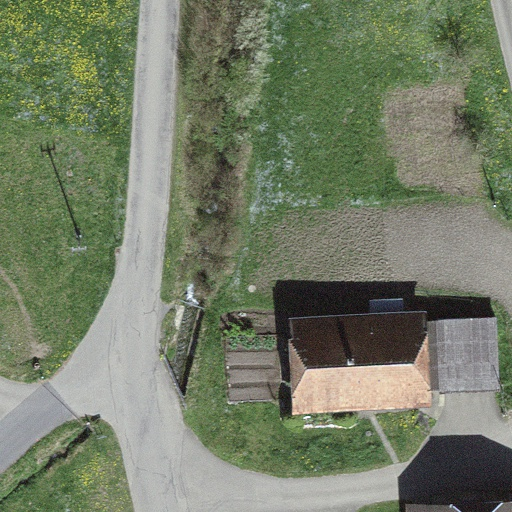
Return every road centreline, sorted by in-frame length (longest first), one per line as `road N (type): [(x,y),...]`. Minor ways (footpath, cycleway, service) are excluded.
road 1 (unclassified): [(127,367),(152,169),(161,0)]
road 2 (unclassified): [(167,488),(261,497),(325,493),(511,454)]
road 3 (unclassified): [(0,451),(127,367)]
road 4 (unclassified): [(167,488),(127,367)]
